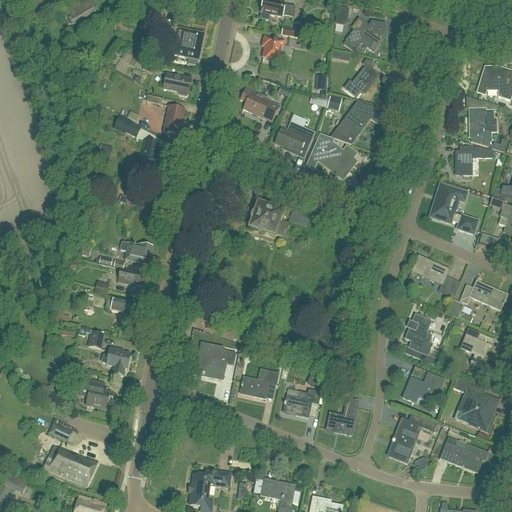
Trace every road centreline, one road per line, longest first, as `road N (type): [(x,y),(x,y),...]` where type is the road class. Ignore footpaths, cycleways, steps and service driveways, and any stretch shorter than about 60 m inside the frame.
road 1 (secondary): [(149,389),(201,137)]
road 2 (residential): [(359,469),(379,396),(384,296),(407,229)]
road 3 (residential): [(149,389),(215,407),(359,469)]
road 4 (residential): [(363,210),(398,102),(406,19)]
road 5 (residential): [(407,229),(467,47)]
road 6 (unclassified): [(363,210),(201,137)]
road 7 (secondary): [(201,137),(231,0)]
road 8 (residential): [(423,488),(476,493),(491,485),(511,427)]
